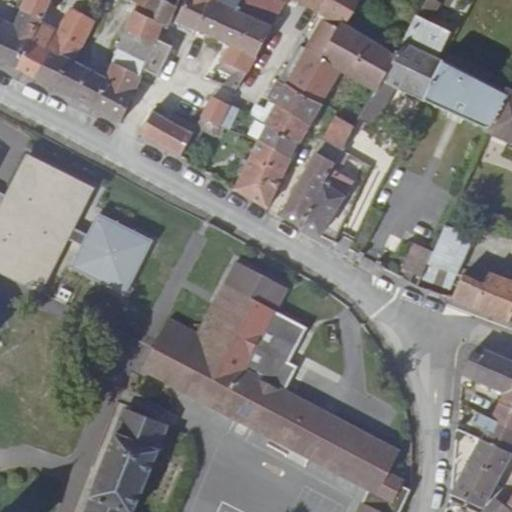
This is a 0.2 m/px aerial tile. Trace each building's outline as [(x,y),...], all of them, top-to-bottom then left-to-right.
[(24,0),(20,10),(39,20),(49,0),(24,0)] [(153,43),(155,39),(160,25),(141,16),(148,0),(130,0),(130,1),(136,5),(126,32),(153,43)] [(148,0),(141,16),(160,25),(165,27),(175,7),(163,0),(148,0)] [(209,0),(184,0),(175,20),(195,30),(209,0)] [(237,0),(209,0),(195,30),(205,34),(219,4),(230,10),(237,0)] [(284,2),(278,0),(237,0),(230,10),(249,18),(235,49),(229,46),(219,63),(243,77),(254,59),(284,2)] [(318,13),(325,0),(296,0),(296,1),(318,13)] [(304,48),(323,59),(340,29),(342,30),(345,24),(358,0),(325,0),(318,13),(323,16),(304,48)] [(408,22),(418,0),(395,0),(394,4),(402,8),(397,17),(408,22)] [(424,0),(415,17),(427,23),(438,2),(435,0),(424,0)] [(249,18),(230,10),(219,4),(205,34),(229,46),(235,49),(249,18)] [(57,33),(82,45),(93,23),(70,9),(57,33)] [(0,56),(0,61),(16,69),(38,22),(39,20),(20,10),(13,26),(0,56)] [(394,87),(422,100),(442,61),(435,57),(447,33),(427,23),(415,17),(395,54),(376,90),(359,118),(373,126),(394,87)] [(0,56),(13,26),(0,18),(0,56)] [(193,35),(195,30),(175,20),(178,28),(193,35)] [(16,69),(34,77),(57,33),(38,22),(16,69)] [(340,69),(376,90),(395,54),(386,48),(376,43),(345,24),(342,30),(340,29),(323,59),(340,69)] [(118,50),(146,61),(153,43),(126,32),(118,50)] [(34,77),(54,88),(68,60),(72,63),(82,45),(57,33),(34,77)] [(376,43),(386,48),(388,44),(379,38),(376,43)] [(146,61),(142,69),(157,76),(170,46),(155,39),(153,43),(146,61)] [(277,79),(284,83),(304,48),(297,44),(277,79)] [(321,104),(340,69),(323,59),(304,48),(284,83),(321,104)] [(90,107),(120,122),(131,96),(142,69),(146,61),(118,50),(106,80),(105,79),(90,107)] [(54,88),(90,107),(105,79),(72,63),(68,60),(54,88)] [(422,100),(486,130),(505,90),(442,61),(422,100)] [(235,90),(243,77),(219,63),(216,69),(230,77),(225,86),(235,90)] [(267,98),(274,102),(283,85),(275,81),(267,98)] [(308,125),(321,104),(284,83),(283,85),(274,102),(273,104),(308,125)] [(511,91),(505,89),(505,90),(486,130),(511,141),(511,91)] [(219,127),(229,106),(211,97),(201,119),(219,127)] [(270,111),(273,104),(267,101),(264,108),(270,111)] [(254,119),(263,124),(270,111),(264,108),(256,103),(249,116),(254,119)] [(263,124),(298,143),(308,125),(273,104),(270,111),(263,124)] [(224,129),(228,130),(238,110),(229,106),(219,127),(224,129)] [(139,133),(179,157),(193,134),(171,122),(151,111),(139,133)] [(171,122),(193,134),(197,127),(175,115),(171,122)] [(341,150),(353,127),(336,116),(322,140),(341,150)] [(197,127),(193,134),(199,138),(203,130),(214,136),(219,127),(201,119),(197,127)] [(245,136),(256,142),(263,124),(254,119),(245,136)] [(256,142),(289,158),(298,143),(263,124),(256,142)] [(220,139),(224,129),(219,127),(214,136),(220,139)] [(303,227),(331,171),(341,150),(322,140),(282,216),(303,227)] [(232,188),(266,208),(289,158),(256,142),(246,162),(242,168),(232,188)] [(6,199),(0,210),(0,275),(39,295),(92,191),(27,158),(6,199)] [(236,165),(242,168),(246,162),(239,158),(236,165)] [(303,227),(322,237),(354,183),(331,171),(303,227)] [(98,211),(69,272),(125,299),(154,238),(98,211)] [(427,264),(455,275),(472,235),(444,225),(433,251),(427,264)] [(414,274),(421,277),(427,264),(433,251),(414,243),(402,268),(405,270),(401,279),(409,284),(414,274)] [(358,511),(399,511),(409,492),(401,487),(402,485),(388,476),(398,455),(285,395),(299,368),(291,363),(308,329),(276,312),(287,292),(234,264),(197,337),(168,322),(141,373),(369,493),(358,511)] [(427,264),(421,277),(449,287),(455,275),(427,264)] [(451,299),(509,322),(511,314),(511,283),(486,274),(482,285),(460,275),(451,299)] [(504,396),(511,376),(511,365),(482,353),(482,354),(478,352),(475,358),(470,355),(461,375),(504,396)] [(511,410),(511,376),(504,396),(499,404),(511,410)] [(511,432),(511,410),(499,404),(491,422),(511,432)] [(132,511),(167,427),(125,410),(84,511),(132,511)] [(510,456),(511,451),(511,432),(491,422),(480,417),(475,427),(486,432),(480,443),(510,456)] [(481,511),(510,456),(480,443),(479,443),(450,498),(481,511)] [(507,511),(495,501),(485,511),(507,511)]
